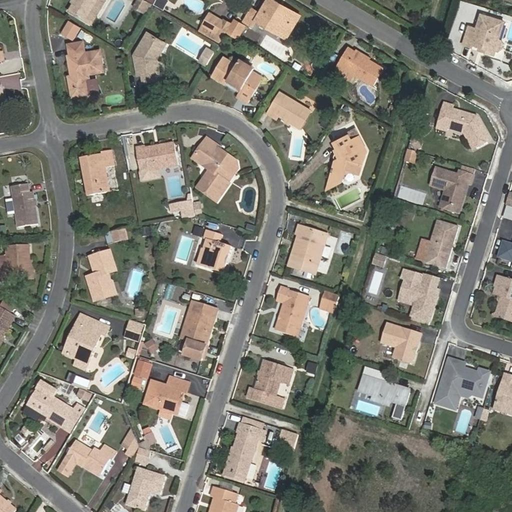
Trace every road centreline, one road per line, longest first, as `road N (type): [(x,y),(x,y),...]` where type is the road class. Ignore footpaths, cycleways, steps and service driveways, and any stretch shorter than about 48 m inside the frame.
road 1 (residential): [(53,141),(184,116),(218,118),(246,129),(267,157),(274,223),(180,511)]
road 2 (residential): [(53,141),(69,246),(59,313),(0,408)]
road 3 (residential): [(511,145),(454,328),(511,348)]
road 4 (residential): [(334,0),(511,105)]
road 5 (residential): [(37,0),(53,141)]
